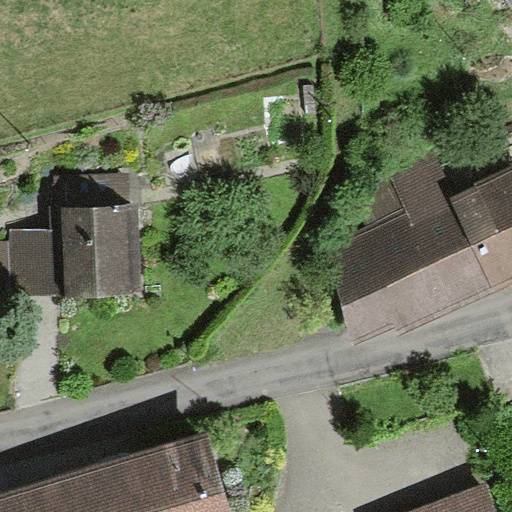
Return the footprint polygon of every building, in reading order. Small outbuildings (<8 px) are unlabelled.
[(378,218),(329,244),(350,332),(391,311),(398,325),(495,274),(492,273),(511,262),(511,160),(453,190),(436,153),(366,186),(378,218)] [(14,282),(142,278),(139,193),(115,193),(52,195),(53,224),(13,225),(14,282)] [(0,287),(0,309),(75,303),(73,281),(0,287)] [(238,511),(207,415),(0,482),(0,487),(8,511),(238,511)] [(500,511),(484,472),(381,511),(500,511)]
